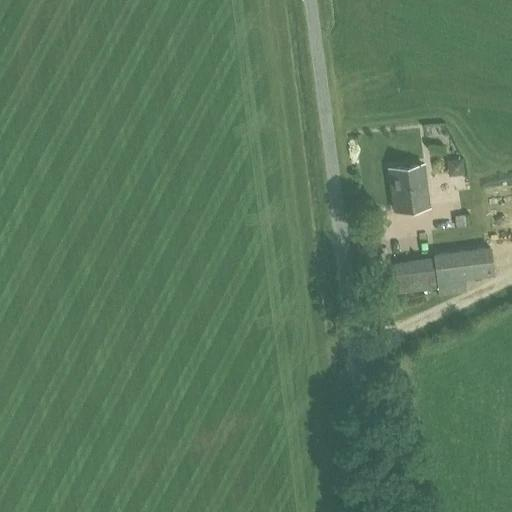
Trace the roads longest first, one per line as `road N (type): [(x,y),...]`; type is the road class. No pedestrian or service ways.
road 1 (unclassified): [(377,511),(308,0)]
road 2 (unknown): [(511,270),(354,342)]
